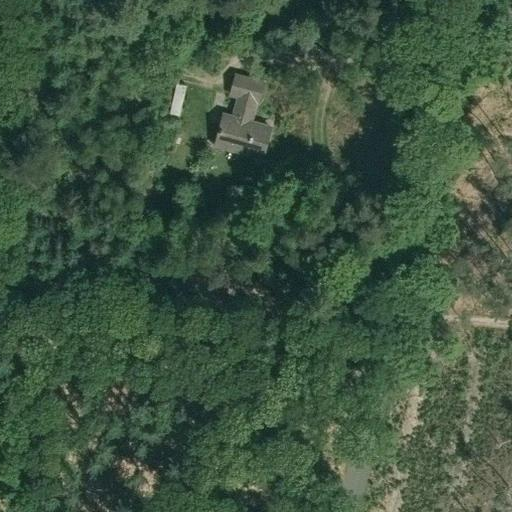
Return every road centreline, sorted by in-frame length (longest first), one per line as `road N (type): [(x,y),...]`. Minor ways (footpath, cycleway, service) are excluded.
road 1 (unclassified): [(349,511),(484,0)]
road 2 (track): [(402,319),(0,283)]
road 3 (track): [(348,55),(326,86),(322,150),(358,210),(376,263)]
road 4 (track): [(262,56),(335,61),(444,1)]
